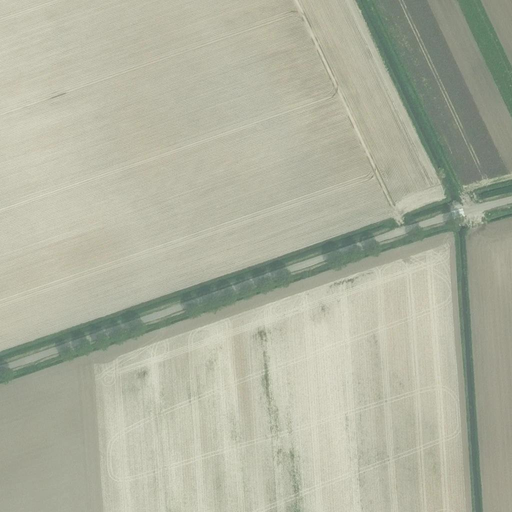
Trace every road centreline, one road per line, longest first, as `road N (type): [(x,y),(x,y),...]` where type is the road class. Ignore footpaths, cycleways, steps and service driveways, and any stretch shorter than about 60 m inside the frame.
road 1 (unclassified): [(0,370),(402,230),(511,200)]
road 2 (track): [(472,209),(367,0)]
